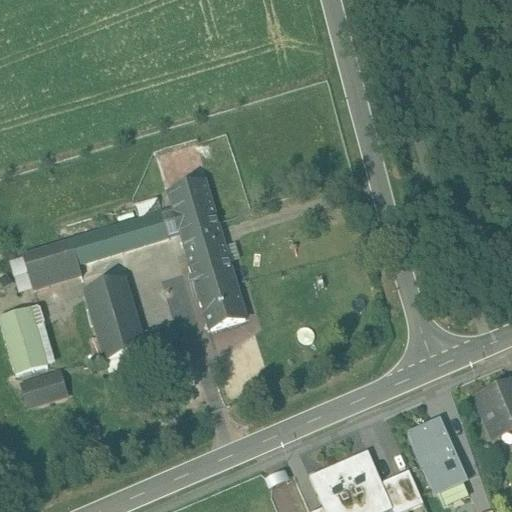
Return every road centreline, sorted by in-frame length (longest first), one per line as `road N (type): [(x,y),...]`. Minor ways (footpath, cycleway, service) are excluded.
road 1 (tertiary): [(336,0),(435,374)]
road 2 (tertiary): [(111,511),(435,374)]
